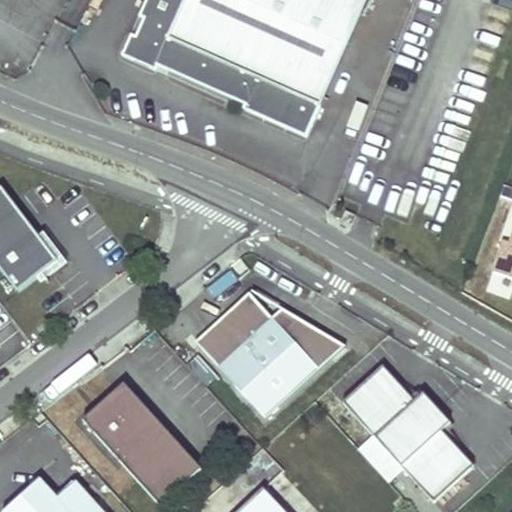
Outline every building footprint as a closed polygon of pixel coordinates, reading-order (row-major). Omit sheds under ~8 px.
[(308,135),(367,0),(146,0),(140,14),(144,16),(137,34),(132,32),(123,53),(157,68),(159,63),(246,101),(244,106),(308,135)] [(57,264),(1,189),(0,189),(0,272),(17,294),(57,264)] [(511,240),(511,243),(504,241),(493,272),(511,278),(511,240)] [(266,421),(345,347),(282,310),(272,319),(250,294),(195,344),(266,421)] [(374,468),(438,410),(424,395),(415,403),(383,368),(343,404),(375,439),(361,453),(374,468)] [(201,471),(124,385),(83,422),(160,508),(201,471)] [(451,425),(438,410),(374,468),(388,483),(402,469),(434,504),(474,468),(442,433),(451,425)] [(102,511),(76,483),(58,499),(40,480),(5,511),(102,511)] [(283,511),(262,490),(239,511),(283,511)]
